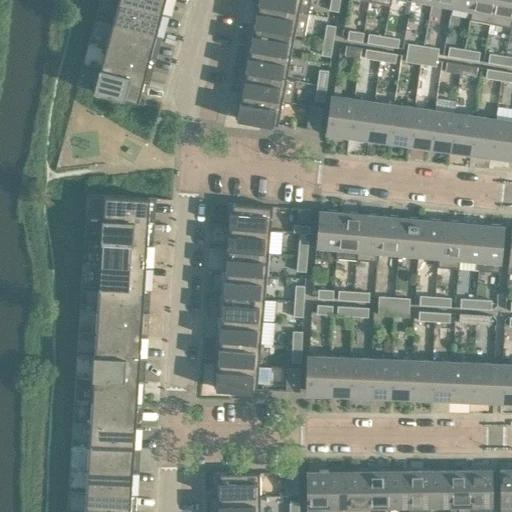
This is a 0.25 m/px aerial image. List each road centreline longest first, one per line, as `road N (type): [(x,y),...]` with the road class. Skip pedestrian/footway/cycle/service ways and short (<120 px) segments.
road 1 (residential): [(511,435),(174,434)]
road 2 (residential): [(511,192),(189,160)]
road 3 (residential): [(174,434),(189,160)]
road 4 (residential): [(189,160),(191,84),(211,0)]
